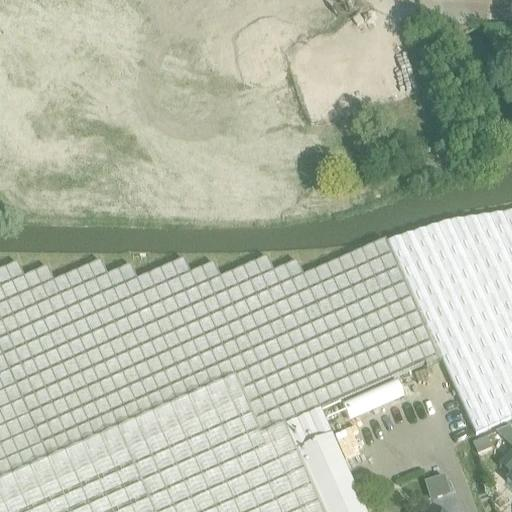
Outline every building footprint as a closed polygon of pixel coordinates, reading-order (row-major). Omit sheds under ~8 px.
[(321,511),(297,454),(330,439),(319,415),(424,368),(426,372),(441,365),(475,438),(511,420),(511,215),(454,224),(419,234),(385,246),(385,244),(303,281),(296,266),(273,277),(266,262),(220,283),(212,268),(189,279),(182,264),(138,284),(131,270),(108,280),(101,265),(54,286),(48,271),(24,282),(17,268),(0,275),(0,511),(321,511)] [(486,438),(471,445),(477,457),(492,451),(486,438)] [(362,511),(330,439),(297,454),(321,511),(362,511)] [(511,453),(507,459),(498,468),(510,478),(505,483),(511,489),(511,453)] [(444,478),(423,485),(429,503),(450,497),(444,478)]
